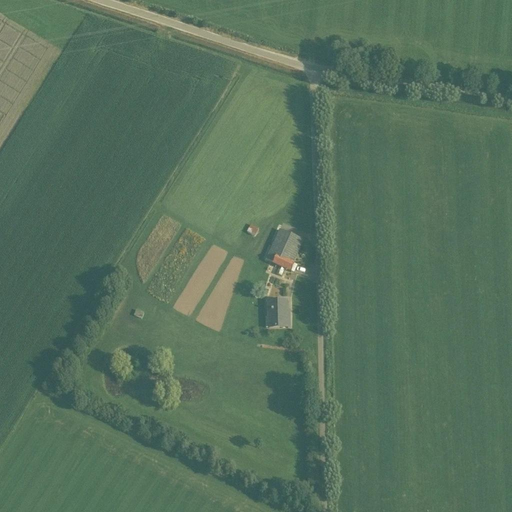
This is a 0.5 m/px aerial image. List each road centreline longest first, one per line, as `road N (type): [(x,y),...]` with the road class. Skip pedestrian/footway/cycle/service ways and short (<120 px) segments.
road 1 (unclassified): [(327,511),(313,67)]
road 2 (unclassified): [(313,67),(104,0)]
road 3 (unclassified): [(511,97),(313,67)]
